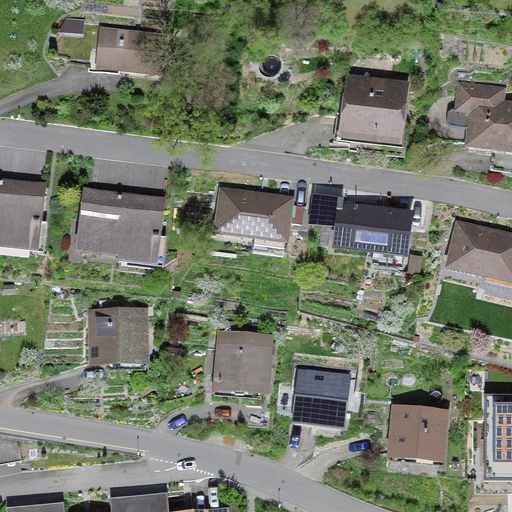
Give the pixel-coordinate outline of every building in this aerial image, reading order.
[(169,37),(101,30),(97,69),(165,76),(169,37)] [(412,82),(349,78),(345,143),(408,147),(412,82)] [(505,89),(457,85),(455,112),(475,113),(472,151),(511,154),(511,103),(504,102),(505,89)] [(51,184),(0,179),(0,244),(45,249),(51,184)] [(315,188),(312,217),(332,219),(335,190),(315,188)] [(169,197),(85,190),(80,250),(164,257),(169,197)] [(295,200),(222,191),(217,233),(290,243),(295,200)] [(412,215),(340,208),(336,254),(408,261),(412,215)] [(511,238),(459,226),(449,270),(511,284),(511,238)] [(90,313),(93,369),(150,366),(147,310),(90,313)] [(274,338),(219,335),(217,393),(272,395),(274,338)] [(297,372),(291,427),(345,433),(350,378),(297,372)] [(390,461),(446,464),(449,411),(393,408),(390,461)]
